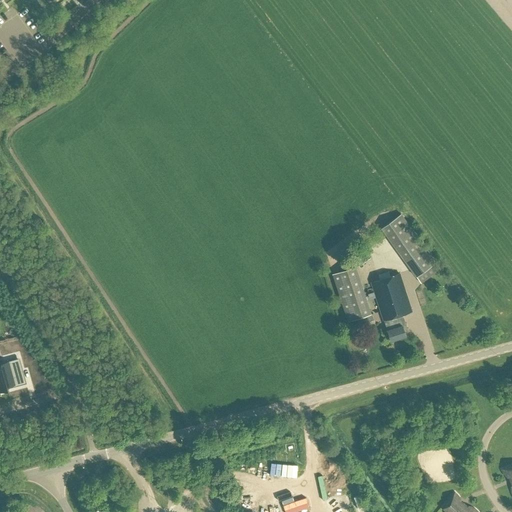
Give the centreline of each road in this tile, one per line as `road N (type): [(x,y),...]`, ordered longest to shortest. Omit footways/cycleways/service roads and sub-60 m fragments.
road 1 (tertiary): [(49,469),(511,345)]
road 2 (residential): [(95,0),(0,79)]
